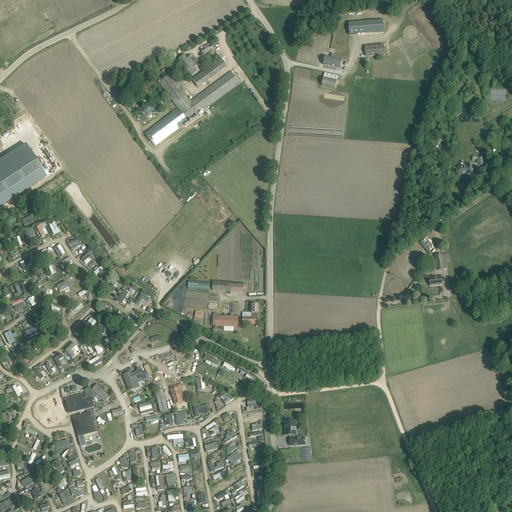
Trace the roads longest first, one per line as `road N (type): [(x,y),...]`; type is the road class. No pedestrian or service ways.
road 1 (unclassified): [(271,394),(269,222),(286,60),(251,0)]
road 2 (unclassified): [(0,79),(36,45),(130,0)]
road 3 (unclassified): [(435,511),(381,383)]
